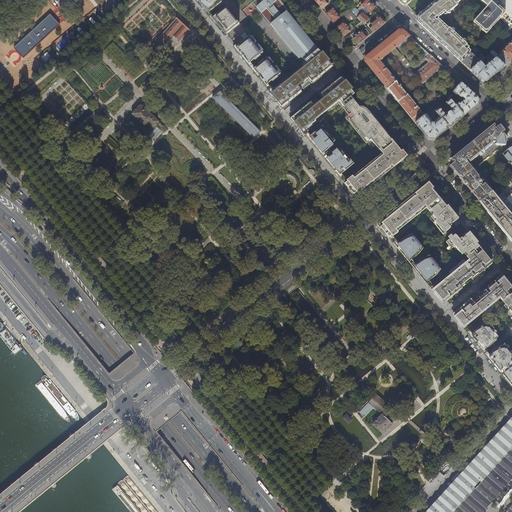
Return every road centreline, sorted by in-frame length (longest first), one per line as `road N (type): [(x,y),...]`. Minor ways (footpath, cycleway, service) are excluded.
road 1 (primary): [(259,511),(0,210)]
road 2 (primary): [(0,231),(231,511)]
road 3 (secondary): [(162,377),(427,161)]
road 4 (primary): [(147,361),(22,210),(0,196)]
road 5 (primary): [(0,253),(113,388)]
road 6 (secondary): [(0,511),(127,406)]
road 7 (residential): [(497,104),(400,18)]
road 8 (residential): [(505,261),(427,161)]
road 9 (residential): [(347,63),(427,161)]
road 10 (primary): [(256,488),(177,395)]
